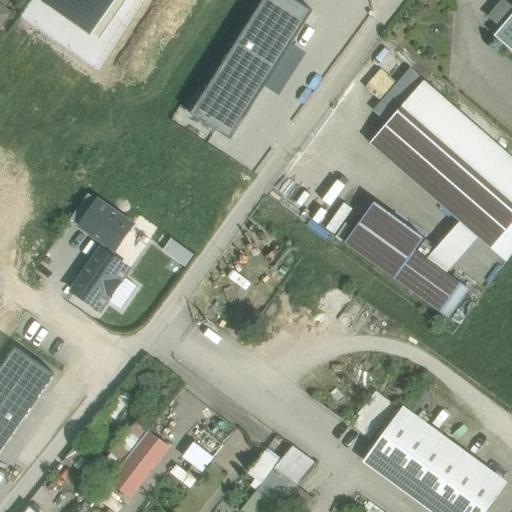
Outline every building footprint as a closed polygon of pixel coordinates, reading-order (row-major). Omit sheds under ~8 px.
[(292,0),(265,0),(191,115),(231,141),(264,88),(292,45),(313,13),(292,0)] [(502,29),(511,16),(511,6),(504,0),(501,0),(487,17),(502,29)] [(511,16),(502,29),(495,37),(511,51),(511,16)] [(307,54),(292,45),(264,88),(279,98),(307,54)] [(511,159),(424,83),(371,144),(493,250),(511,228),(511,159)] [(98,199),(78,228),(115,255),(136,225),(98,199)] [(424,239),(375,203),(345,244),(449,319),(470,291),(416,251),(424,239)] [(511,228),(493,250),(507,263),(511,255),(511,228)] [(183,264),(188,254),(177,248),(175,251),(166,246),(163,252),(183,264)] [(133,270),(100,248),(69,292),(101,315),(110,302),(126,279),(133,270)] [(126,279),(110,302),(122,310),(138,287),(126,279)] [(16,348),(0,371),(0,455),(56,376),(16,348)] [(409,357),(379,395),(397,408),(426,371),(409,357)] [(163,373),(141,379),(146,394),(167,388),(163,373)] [(352,426),(375,439),(397,408),(379,395),(352,426)] [(482,511),(503,485),(404,413),(368,462),(435,511),(482,511)] [(107,434),(96,425),(86,438),(97,446),(107,434)] [(149,432),(110,483),(131,499),(170,448),(149,432)] [(207,432),(186,459),(203,472),(224,445),(207,432)] [(275,438),(268,448),(278,456),(286,446),(275,438)] [(276,468),(258,491),(279,508),(295,487),(296,485),(276,468)] [(304,511),(313,502),(295,487),(279,508),(284,511),(304,511)]
